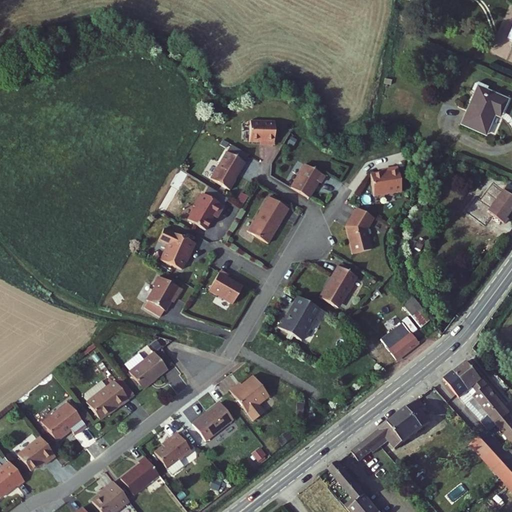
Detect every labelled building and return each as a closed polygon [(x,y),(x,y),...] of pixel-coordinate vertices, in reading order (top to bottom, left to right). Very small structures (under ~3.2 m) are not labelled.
[(475,102),(459,133),(483,145),(496,120),(502,123),(509,110),(487,100),(490,94),(477,88),(470,100),(475,102)] [(267,122),(242,122),(242,142),(259,142),(259,145),(266,145),(267,122)] [(237,163),(220,153),(204,180),(223,191),(229,181),(227,180),(237,163)] [(318,176),(298,165),(284,188),(302,199),(312,182),(314,184),(318,176)] [(395,191),(390,167),(380,169),(381,171),(363,174),(367,196),(395,191)] [(217,208),(196,195),(181,221),(199,232),(207,218),(210,220),(217,208)] [(475,207),(469,216),(486,225),(500,235),(511,219),(511,207),(502,200),(501,202),(493,196),(481,212),(475,207)] [(263,199),(242,234),(262,245),(282,210),(263,199)] [(368,217),(351,208),(341,227),(347,255),(366,251),(361,231),(368,217)] [(469,216),(462,226),(477,236),(486,225),(469,216)] [(152,242),(160,246),(153,261),(175,271),(178,263),(181,257),(183,258),(189,245),(157,230),(152,242)] [(345,284),(349,276),(331,266),(326,275),(327,276),(323,283),(322,282),(314,298),(329,306),(334,305),(340,293),(342,293),(346,285),(345,284)] [(222,277),(214,272),(203,292),(227,306),(237,288),(221,279),(222,277)] [(175,291),(152,278),(146,288),(148,289),(140,302),(159,313),(168,298),(170,299),(175,291)] [(314,310),(292,298),(287,307),(288,307),(281,321),(277,319),(272,327),(296,341),(309,319),(314,310)] [(426,318),(419,307),(409,314),(417,325),(426,318)] [(320,314),(314,310),(309,319),(315,323),(320,314)] [(390,358),(411,341),(402,329),(381,345),(390,358)] [(153,361),(149,356),(138,365),(133,359),(120,371),(138,395),(164,375),(163,374),(153,361)] [(158,356),(153,361),(163,374),(168,369),(158,356)] [(506,445),(511,439),(511,425),(461,362),(448,371),(490,424),(506,445)] [(459,404),(482,430),(490,424),(448,371),(439,379),(459,404)] [(253,407),(263,399),(246,378),(232,390),(230,388),(225,392),(248,422),(259,414),(253,407)] [(118,410),(125,404),(109,385),(100,392),(94,397),(89,391),(78,400),(78,403),(96,424),(116,407),(118,410)] [(95,386),(89,391),(94,397),(100,392),(95,386)] [(419,414),(424,410),(415,399),(410,403),(409,402),(374,430),(383,441),(389,449),(425,422),(419,414)] [(202,441),(230,419),(217,403),(189,425),(202,441)] [(69,441),(81,431),(61,406),(35,427),(50,445),(63,434),(69,441)] [(383,441),(374,430),(360,441),(345,453),(353,464),(369,452),(383,441)] [(188,451),(174,433),(167,438),(168,440),(151,453),(163,468),(175,459),(176,460),(188,451)] [(508,496),(511,493),(511,485),(506,478),(471,438),(464,444),(508,496)] [(36,466),(39,469),(49,461),(34,442),(11,459),(24,475),(36,466)] [(263,446),(253,451),(258,461),(268,457),(263,446)] [(131,496),(156,477),(142,458),(136,463),(137,466),(118,480),(131,496)] [(341,474),(332,463),(323,470),(332,482),(341,474)] [(0,497),(10,490),(11,491),(18,485),(4,466),(0,468),(0,497)] [(352,487),(341,474),(332,482),(342,495),(352,487)] [(113,511),(125,503),(109,483),(99,491),(100,493),(88,502),(95,511),(113,511)] [(371,511),(352,487),(342,495),(345,498),(356,511),(371,511)] [(356,511),(345,498),(337,505),(342,511),(356,511)]
